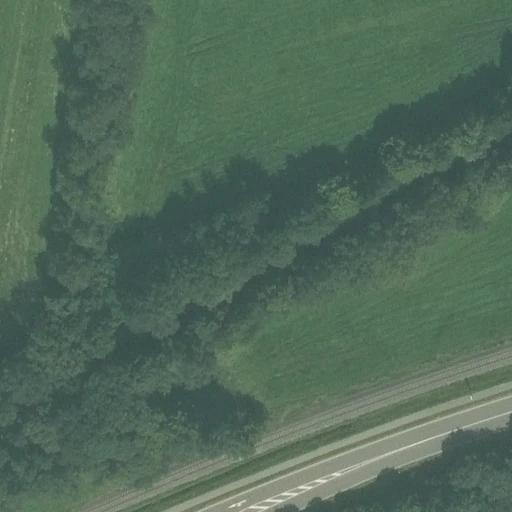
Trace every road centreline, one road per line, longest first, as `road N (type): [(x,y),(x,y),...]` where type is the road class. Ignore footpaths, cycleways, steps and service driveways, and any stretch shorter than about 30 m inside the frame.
road 1 (unclassified): [(0,420),(64,364),(511,119)]
road 2 (secondary): [(511,408),(246,511)]
